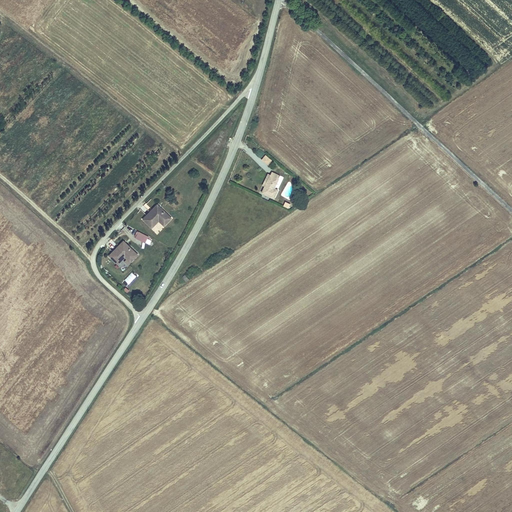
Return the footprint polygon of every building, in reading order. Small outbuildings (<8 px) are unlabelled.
[(266,160),(270,156),(265,151),(261,155),(266,160)] [(269,196),(273,187),(269,185),(271,181),(276,174),(268,170),(257,190),(269,196)] [(151,226),(159,219),(165,225),(172,218),(157,204),(153,209),(156,211),(153,214),(151,211),(144,219),(151,226)] [(135,237),(145,242),(148,236),(138,231),(135,237)] [(119,265),(127,257),(131,262),(137,256),(123,243),(119,247),(121,249),(119,252),(117,250),(110,257),(119,265)] [(122,282),(127,286),(138,274),(134,270),(122,282)]
